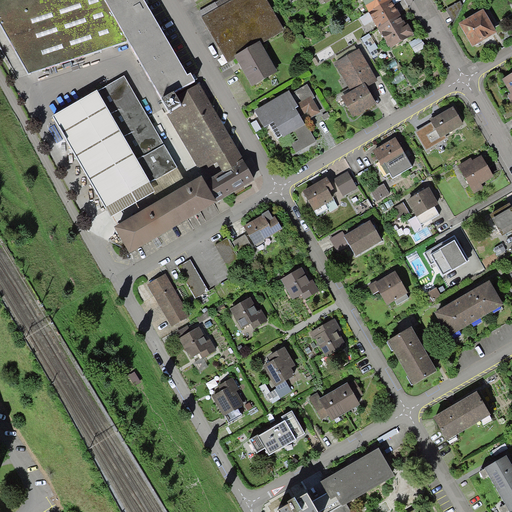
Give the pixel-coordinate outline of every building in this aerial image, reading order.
[(127,42),(163,101),(174,94),(195,82),(193,79),(191,76),(188,77),(144,2),(142,0),(0,0),(0,24),(29,74),(127,42)] [(219,0),(199,12),(229,62),(236,58),(241,65),(252,85),(277,71),(261,45),(285,31),(267,0),(219,0)] [(361,0),(369,13),(390,0),(361,0)] [(378,28),(400,14),(391,0),(390,0),(369,13),(378,28)] [(454,24),(463,5),(461,2),(446,10),(454,24)] [(459,24),(473,47),(497,33),(489,20),(483,10),(459,24)] [(400,14),(378,28),(390,49),(414,35),(407,23),(406,24),(400,14)] [(341,98),(352,118),(377,105),(371,93),(367,86),(377,80),(360,49),(358,50),(355,46),(335,57),(338,61),(334,63),(350,93),(341,98)] [(510,94),(508,95),(511,102),(511,74),(503,81),(510,94)] [(53,117),(117,228),(187,186),(124,77),(53,117)] [(290,144),(296,153),(315,141),(299,114),(296,109),(299,107),(304,115),(307,113),(310,119),(321,113),(313,100),(316,98),(307,83),(291,93),(289,90),(255,111),(260,119),(265,127),(273,122),(283,138),(293,133),(297,139),(290,144)] [(203,177),(187,186),(117,228),(114,229),(129,255),(140,248),(199,215),(240,191),(255,183),(199,85),(176,98),(174,94),(163,101),(160,103),(203,177)] [(431,124),(416,133),(426,151),(447,139),(445,136),(462,125),(452,108),(440,115),(430,121),(431,124)] [(511,112),(511,110),(503,115),(506,120),(511,116),(511,112)] [(328,112),(322,116),(324,120),(331,116),(328,112)] [(257,121),(251,124),(256,132),(262,129),(257,121)] [(373,152),(386,176),(391,173),(393,177),(412,166),(401,147),(396,139),(373,152)] [(457,166),(474,194),(484,188),(482,185),(494,178),(482,158),(474,163),(471,158),(457,166)] [(334,180),(344,197),(358,188),(348,171),(334,180)] [(302,192),(317,217),(328,210),(325,206),(335,201),(330,193),(335,190),(327,178),(302,192)] [(384,185),(372,192),(377,201),(389,194),(384,185)] [(407,200),(416,217),(408,221),(415,233),(422,229),(420,225),(439,215),(435,207),(438,205),(429,189),(422,192),(407,200)] [(410,213),(404,202),(392,209),(398,220),(410,213)] [(490,214),(503,236),(511,230),(511,206),(510,203),(490,214)] [(253,244),(256,249),(265,243),(264,241),(283,230),(275,216),(273,218),(269,211),(261,215),(262,217),(243,227),(249,236),(253,244)] [(336,252),(349,245),(356,257),(382,243),(371,222),(364,226),(346,236),(343,230),(328,238),(336,252)] [(245,235),(233,242),(241,256),(253,250),(251,246),(253,244),(249,236),(246,237),(245,235)] [(431,266),(435,263),(443,277),(469,261),(455,236),(447,241),(424,254),(431,266)] [(228,238),(215,245),(233,278),(246,270),(228,238)] [(503,244),(494,248),(498,256),(507,251),(503,244)] [(178,267),(195,298),(208,291),(190,260),(178,267)] [(293,300),(302,295),(305,300),(319,291),(314,281),(310,283),(302,269),(282,281),(293,300)] [(395,302),(397,306),(409,299),(407,295),(409,294),(395,271),(386,277),(379,281),(378,280),(368,286),(373,295),(378,292),(387,307),(395,302)] [(147,286),(171,329),(190,318),(165,275),(147,286)] [(434,313),(449,339),(505,307),(490,282),(462,297),(434,313)] [(437,288),(429,293),(434,302),(442,297),(437,288)] [(230,311),(241,330),(251,324),(253,329),(267,321),(261,310),(259,311),(252,299),(230,311)] [(315,339),(326,358),(350,344),(335,319),(331,321),(309,334),(313,340),(315,339)] [(191,360),(200,355),(202,359),(207,357),(217,351),(210,339),(207,341),(200,327),(191,332),(187,326),(177,332),(180,338),(179,339),(191,360)] [(388,343),(413,386),(437,372),(424,350),(412,329),(388,343)] [(264,367),(275,387),(277,386),(285,381),(295,376),(291,368),(295,366),(284,347),(268,357),(271,363),(264,367)] [(202,359),(193,364),(199,373),(209,367),(206,363),(210,361),(207,357),(202,359)] [(212,397),(228,424),(242,416),(238,408),(244,405),(236,392),(239,390),(232,379),(218,387),(221,392),(212,397)] [(291,392),(285,381),(277,386),(278,389),(267,395),(272,403),(291,392)] [(330,417),(332,420),(359,405),(346,383),(337,388),(329,393),(322,397),(318,392),(307,398),(321,422),(330,417)] [(434,419),(448,442),(490,418),(476,394),(456,406),(434,419)] [(257,455),(265,450),(270,457),(296,442),(295,440),(305,434),(292,412),(282,418),(285,423),(277,428),(268,433),(258,438),(257,437),(249,441),(257,455)] [(505,444),(492,451),(495,456),(508,449),(505,444)] [(417,511),(418,511),(416,511),(350,511),(346,505),(395,476),(379,450),(321,483),(325,492),(309,501),(308,497),(295,504),(293,500),(286,504),(289,508),(282,511),(417,511)] [(485,470),(509,511),(511,511),(511,467),(506,458),(485,470)]
